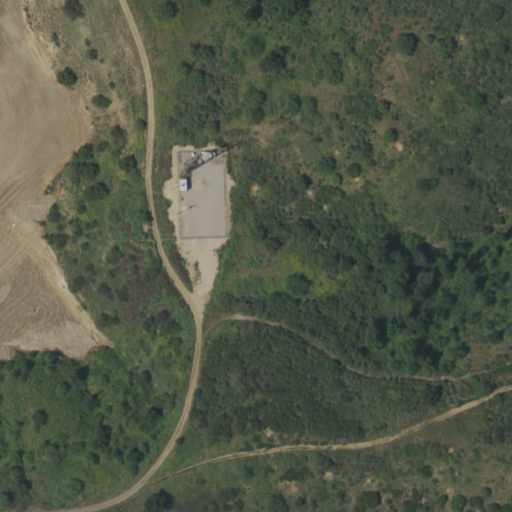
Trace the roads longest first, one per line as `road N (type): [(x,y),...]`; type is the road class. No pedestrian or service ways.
road 1 (track): [(87,511),(141,496),(161,468),(199,360),(193,316),(159,272),(147,223),(145,62),(120,0)]
road 2 (track): [(141,496),(211,456),(401,439),(467,388),(511,375)]
